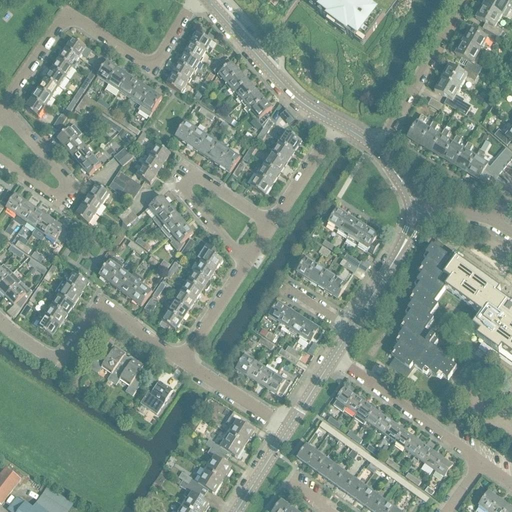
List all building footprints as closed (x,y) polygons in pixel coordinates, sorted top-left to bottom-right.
[(313,0),(314,0),(309,7),(318,14),(326,20),(345,34),(353,40),(363,47),(385,17),(384,16),(385,16),(390,8),(392,6),(396,0),(313,0)] [(487,0),(483,6),(502,17),(506,19),(511,8),(511,0),(504,0),(504,1),(504,0),(502,0),(487,0)] [(483,6),(476,20),(489,27),(486,32),(499,40),(503,33),(495,29),(502,17),(483,6)] [(470,30),(462,43),(482,54),(489,43),(495,46),(499,40),(486,32),(483,37),(470,30)] [(196,35),(190,45),(205,54),(205,53),(209,56),(212,51),(208,48),(211,43),(196,35)] [(72,41),(65,51),(78,60),(81,56),(87,60),(91,54),(97,58),(99,55),(93,51),(91,54),(72,41)] [(462,43),(455,57),(467,64),(465,69),(478,76),(482,70),(475,66),(482,54),(462,43)] [(205,54),(190,45),(184,56),(199,64),(205,54)] [(65,51),(58,61),(72,70),(78,60),(65,51)] [(199,64),(184,56),(178,66),(193,75),(199,64)] [(92,69),(98,73),(104,63),(98,59),(92,69)] [(226,59),(216,67),(220,72),(230,64),(226,59)] [(72,70),(58,61),(52,71),(65,80),(72,70)] [(106,64),(96,79),(108,86),(117,71),(106,64)] [(226,86),(239,74),(231,65),(218,76),(226,86)] [(178,66),(172,76),(187,85),(193,75),(178,66)] [(220,72),(216,67),(211,71),(215,76),(220,72)] [(449,67),(441,79),(460,90),(466,78),(475,83),(478,76),(465,69),(462,74),(449,67)] [(93,71),(87,80),(91,83),(98,73),(92,69),(91,69),(93,71)] [(52,71),(45,80),(58,89),(65,80),(52,71)] [(117,71),(108,86),(118,93),(128,78),(117,71)] [(247,83),(239,74),(226,86),(234,94),(247,83)] [(206,82),(210,85),(214,78),(210,75),(206,82)] [(187,85),(172,76),(166,87),(180,96),(187,85)] [(128,78),(118,93),(129,101),(139,86),(128,78)] [(441,79),(434,92),(447,100),(444,105),(466,118),(471,109),(463,104),(464,102),(455,97),(460,90),(441,79)] [(45,80),(38,90),(51,99),(58,89),(45,80)] [(91,83),(87,80),(80,90),(84,93),(91,83)] [(210,85),(206,82),(201,89),(205,91),(210,85)] [(255,92),(247,83),(234,94),(242,103),(255,92)] [(139,86),(129,101),(140,108),(150,93),(139,86)] [(38,90),(31,100),(45,109),(51,99),(38,90)] [(80,90),(74,100),(78,103),(84,93),(80,90)] [(199,92),(195,99),(199,101),(203,95),(199,92)] [(263,102),(255,92),(242,103),(251,113),(263,102)] [(140,108),(138,112),(149,119),(161,100),(150,93),(140,108)] [(85,97),(82,101),(93,108),(96,104),(85,97)] [(45,109),(31,100),(24,110),(38,119),(45,109)] [(74,100),(67,110),(71,113),(78,103),(74,100)] [(93,108),(82,101),(75,112),(81,116),(86,108),(91,111),(93,108)] [(443,107),(431,101),(427,107),(439,114),(443,107)] [(206,110),(208,106),(202,102),(199,106),(206,110)] [(263,102),(251,113),(249,115),(257,123),(263,131),(268,122),(269,120),(265,116),(271,110),(263,102)] [(107,112),(96,104),(93,108),(104,115),(107,112)] [(215,110),(208,106),(206,110),(212,115),(215,110)] [(59,118),(59,119),(65,122),(71,113),(67,110),(61,119),(59,118)] [(205,118),(207,114),(201,110),(198,114),(205,118)] [(117,119),(107,112),(104,115),(115,123),(117,119)] [(207,114),(205,118),(211,123),(214,119),(207,114)] [(224,122),(227,118),(220,114),(218,118),(224,122)] [(109,128),(112,123),(102,116),(99,121),(109,128)] [(421,117),(407,140),(419,147),(428,131),(422,127),(426,120),(421,117)] [(234,122),(227,118),(224,122),(231,126),(234,122)] [(65,122),(59,119),(52,129),(58,133),(65,122)] [(128,126),(117,119),(115,123),(126,130),(128,126)] [(268,122),(263,131),(261,134),(266,137),(273,125),(268,122)] [(112,123),(109,128),(119,134),(122,129),(112,123)] [(186,146),(196,131),(184,124),(174,139),(186,146)] [(226,133),(229,128),(222,124),(220,128),(226,133)] [(428,131),(419,147),(431,154),(440,138),(434,134),(438,127),(432,124),(428,131)] [(511,125),(503,136),(497,131),(493,136),(506,147),(510,142),(511,143),(511,125)] [(58,140),(57,141),(65,150),(77,140),(81,136),(73,126),(69,131),(58,140)] [(128,126),(126,130),(137,137),(140,133),(128,126)] [(229,128),(226,133),(233,137),(236,133),(229,128)] [(206,138),(196,131),(186,146),(196,153),(206,138)] [(278,145),(293,155),(301,144),(282,131),(278,136),(282,139),(278,145)] [(440,138),(431,154),(442,161),(452,145),(445,141),(449,134),(444,131),(440,138)] [(140,147),(147,137),(143,134),(136,145),(140,147)] [(247,134),(244,139),(251,143),(254,139),(247,134)] [(266,137),(261,134),(257,139),(262,142),(266,137)] [(217,145),(206,138),(196,153),(207,160),(217,145)] [(452,145),(442,161),(454,167),(463,151),(457,148),(461,141),(456,138),(452,145)] [(251,143),(244,139),(242,143),(248,147),(251,143)] [(77,140),(65,150),(73,159),(85,149),(77,140)] [(228,153),(217,145),(207,160),(218,168),(228,153)] [(293,155),(278,145),(271,156),(286,166),(293,155)] [(463,151),(454,167),(466,174),(475,158),(469,155),(473,148),(467,145),(463,151)] [(157,148),(150,158),(163,167),(170,156),(157,148)] [(251,148),(247,155),(251,157),(255,151),(251,148)] [(85,149),(73,159),(81,168),(92,158),(85,149)] [(118,164),(128,155),(124,150),(114,159),(118,164)] [(511,155),(506,150),(502,155),(511,163),(511,161),(511,155)] [(475,158),(466,174),(478,182),(479,180),(486,183),(491,178),(495,181),(499,176),(490,169),(487,166),(488,166),(480,161),(484,155),(479,152),(475,158)] [(239,160),(228,153),(218,168),(229,175),(239,160)] [(128,155),(118,164),(122,169),(132,160),(128,155)] [(251,157),(247,155),(243,161),(247,164),(251,157)] [(502,155),(498,160),(507,167),(511,163),(502,155)] [(271,156),(264,166),(279,176),(286,166),(271,156)] [(92,158),(81,168),(89,178),(101,167),(92,158)] [(150,158),(143,168),(157,177),(163,167),(150,158)] [(498,160),(494,164),(503,172),(507,167),(498,160)] [(494,164),(490,169),(499,176),(503,172),(494,164)] [(240,166),(232,177),(237,180),(245,169),(240,166)] [(264,166),(257,177),(272,187),(279,176),(264,166)] [(157,177),(143,168),(137,178),(150,187),(157,177)] [(119,174),(115,179),(127,187),(130,181),(119,174)] [(272,187),(257,177),(249,188),(264,198),(272,187)] [(115,179),(112,184),(123,192),(127,187),(115,179)] [(130,181),(127,187),(138,194),(141,189),(141,188),(130,181)] [(112,184),(108,189),(120,197),(123,192),(112,184)] [(89,198),(102,207),(109,196),(95,187),(89,198)] [(127,187),(123,192),(134,199),(138,194),(127,187)] [(0,204),(5,207),(13,196),(8,192),(0,204)] [(123,192),(120,197),(131,204),(134,199),(123,192)] [(16,218),(25,204),(15,197),(5,211),(16,218)] [(89,198),(82,208),(95,217),(102,207),(89,198)] [(149,210),(148,211),(151,215),(152,214),(156,219),(169,208),(161,198),(148,209),(149,210)] [(25,204),(16,218),(26,225),(35,211),(25,204)] [(95,217),(82,208),(75,218),(88,227),(95,217)] [(156,219),(153,222),(160,231),(177,217),(169,208),(156,219)] [(122,224),(132,215),(128,210),(118,219),(122,224)] [(45,218),(35,211),(26,225),(35,231),(45,218)] [(337,233),(347,217),(337,211),(327,227),(337,233)] [(132,215),(122,224),(127,228),(130,225),(133,228),(139,223),(136,220),(136,219),(132,215)] [(160,231),(168,240),(171,237),(185,226),(177,217),(160,231)] [(347,217),(337,233),(347,240),(357,224),(347,217)] [(35,231),(32,236),(42,243),(45,238),(55,224),(45,218),(35,231)] [(59,227),(55,224),(45,238),(58,247),(59,246),(60,247),(68,236),(64,233),(67,229),(61,225),(59,227)] [(357,224),(347,240),(346,241),(356,248),(358,246),(367,230),(357,224)] [(171,237),(168,240),(172,244),(170,245),(174,251),(177,253),(178,253),(179,253),(185,245),(183,243),(193,235),(185,226),(171,237)] [(367,230),(358,246),(368,253),(367,254),(371,257),(379,245),(375,242),(378,237),(367,230)] [(4,234),(1,238),(8,243),(10,238),(4,234)] [(125,238),(121,235),(112,247),(116,250),(125,238)] [(142,249),(145,245),(138,240),(135,244),(142,249)] [(183,252),(188,255),(195,244),(190,241),(183,252)] [(328,250),(331,246),(325,242),(322,246),(328,250)] [(21,252),(24,248),(18,244),(15,248),(21,252)] [(134,253),(137,249),(131,244),(128,248),(134,253)] [(151,250),(145,245),(142,249),(148,254),(151,250)] [(58,247),(54,254),(57,256),(62,249),(60,247),(59,246),(58,247)] [(201,263),(215,272),(222,262),(216,258),(218,254),(207,247),(198,260),(201,263)] [(395,360),(389,368),(400,375),(405,367),(407,369),(409,370),(412,367),(422,374),(425,371),(436,379),(439,375),(447,381),(456,370),(451,367),(453,364),(430,347),(435,341),(424,333),(432,322),(429,320),(437,308),(434,306),(445,290),(463,266),(465,263),(454,256),(453,255),(449,260),(444,256),(431,247),(425,256),(429,258),(421,270),(425,273),(416,284),(420,287),(412,298),(416,301),(408,312),(411,314),(403,325),(407,328),(398,340),(402,342),(394,354),(397,356),(395,360)] [(14,257),(17,252),(11,248),(8,252),(14,257)] [(24,248),(21,252),(27,256),(30,252),(24,248)] [(143,253),(137,249),(134,253),(140,257),(143,253)] [(326,251),(322,257),(327,260),(330,254),(326,251)] [(17,252),(14,257),(20,261),(23,256),(17,252)] [(188,255),(183,252),(180,257),(185,260),(188,255)] [(34,254),(31,259),(38,263),(41,259),(34,254)] [(109,263),(98,278),(109,286),(120,271),(123,267),(112,259),(109,263)] [(157,264),(151,259),(148,263),(154,268),(157,264)] [(307,281),(317,266),(306,259),(304,262),(301,260),(294,272),(297,274),(297,275),(307,281)] [(360,265),(350,259),(346,264),(357,270),(360,265)] [(34,270),(37,266),(31,262),(28,266),(34,270)] [(163,262),(160,266),(167,271),(170,267),(163,262)] [(215,272),(201,263),(199,266),(194,267),(191,271),(195,273),(209,282),(215,272)] [(346,264),(343,269),(353,275),(357,270),(346,264)] [(174,265),(170,271),(174,274),(178,268),(174,265)] [(47,272),(37,266),(34,270),(44,277),(47,272)] [(167,271),(160,266),(157,270),(164,275),(167,271)] [(317,266),(307,281),(317,287),(326,272),(317,266)] [(463,266),(445,290),(482,316),(472,329),(480,335),(477,339),(511,364),(511,311),(508,309),(510,307),(495,297),(499,292),(463,266)] [(3,267),(0,269),(0,286),(12,275),(7,270),(3,267)] [(48,274),(52,277),(57,270),(53,268),(48,274)] [(120,271),(109,286),(120,293),(130,279),(120,271)] [(174,274),(170,271),(166,278),(170,280),(174,274)] [(326,272),(317,287),(327,294),(337,279),(326,272)] [(195,273),(188,283),(202,292),(203,291),(205,293),(207,292),(211,287),(210,283),(209,282),(195,273)] [(52,277),(48,274),(44,281),(48,284),(52,277)] [(130,279),(120,293),(130,301),(141,287),(144,282),(134,274),(130,279)] [(12,275),(0,286),(0,293),(5,299),(21,284),(12,275)] [(73,275),(66,286),(81,296),(88,285),(73,275)] [(347,285),(337,279),(327,294),(338,300),(347,285)] [(81,296),(66,286),(62,283),(55,295),(74,307),(81,296)] [(188,283),(181,293),(195,302),(202,292),(188,283)] [(21,284),(5,299),(14,308),(15,306),(20,312),(32,295),(21,284)] [(161,285),(157,291),(161,294),(165,287),(161,285)] [(141,287),(130,301),(141,309),(152,295),(141,287)] [(33,296),(38,299),(42,292),(38,289),(33,296)] [(161,294),(157,291),(153,298),(157,300),(161,294)] [(195,302),(181,293),(175,303),(189,312),(195,302)] [(74,307),(55,295),(52,300),(53,300),(49,306),(66,318),(74,307)] [(38,299),(33,296),(29,303),(34,306),(38,299)] [(150,301),(144,311),(149,314),(151,311),(153,312),(157,306),(150,301)] [(189,312),(175,303),(168,313),(182,323),(189,312)] [(278,327),(288,312),(277,305),(267,321),(278,327)] [(66,318),(49,306),(42,317),(59,328),(66,318)] [(27,307),(19,318),(24,321),(32,310),(27,307)] [(288,312),(278,327),(288,334),(298,318),(288,312)] [(182,323),(168,313),(159,328),(167,333),(169,329),(175,333),(182,323)] [(59,328),(42,317),(40,316),(37,321),(41,324),(37,330),(52,340),(59,328)] [(308,324),(298,318),(288,334),(298,340),(308,324)] [(318,331),(308,324),(298,340),(309,347),(318,331)] [(265,348),(268,344),(261,340),(258,344),(265,348)] [(274,348),(268,344),(265,348),(271,352),(274,348)] [(121,361),(121,360),(124,356),(114,349),(111,353),(103,348),(89,370),(97,375),(101,370),(111,376),(121,361)] [(292,358),(295,353),(288,348),(285,353),(292,358)] [(292,358),(285,353),(284,354),(281,352),(278,356),(289,363),(292,358)] [(302,357),(295,353),(292,358),(299,362),(302,357)] [(244,357),(235,371),(246,378),(255,364),(244,357)] [(292,358),(289,363),(296,367),(299,362),(292,358)] [(121,361),(111,376),(107,382),(108,382),(105,386),(109,389),(112,385),(115,387),(119,382),(129,388),(125,394),(132,398),(143,383),(136,378),(143,368),(132,361),(129,366),(121,360),(121,361)] [(255,364),(246,378),(256,384),(265,370),(255,364)] [(265,370),(256,384),(266,391),(275,377),(278,373),(267,367),(265,370)] [(275,377),(266,391),(276,397),(278,394),(282,397),(289,386),(285,383),(275,377)] [(149,392),(140,405),(157,416),(173,392),(160,383),(152,395),(149,392)] [(336,402),(333,407),(343,415),(346,410),(355,398),(345,390),(336,402)] [(355,398),(346,410),(356,416),(356,417),(365,405),(364,405),(366,403),(365,401),(362,398),(360,399),(359,400),(355,398)] [(356,416),(353,420),(363,427),(366,424),(374,412),(376,410),(375,408),(372,405),(370,406),(368,407),(365,405),(356,417),(356,416)] [(374,412),(366,424),(375,431),(384,419),(378,414),(374,412)] [(233,414),(226,425),(233,429),(228,436),(245,447),(253,434),(242,427),(246,422),(233,414)] [(333,427),(336,423),(330,419),(327,423),(333,427)] [(384,419),(375,431),(385,438),(394,425),(384,419)] [(336,423),(333,427),(340,432),(343,428),(336,423)] [(329,435),(332,430),(322,424),(319,428),(329,435)] [(394,425),(385,438),(395,445),(404,432),(394,425)] [(332,430),(329,435),(339,442),(342,437),(332,430)] [(404,432),(395,445),(405,452),(413,439),(404,432)] [(353,441),(356,438),(349,433),(347,437),(353,441)] [(208,441),(205,447),(210,450),(223,458),(226,453),(237,460),(245,447),(228,436),(224,443),(223,442),(221,442),(219,443),(217,445),(217,447),(208,441)] [(342,437),(339,442),(348,449),(352,444),(342,437)] [(356,438),(353,441),(359,446),(362,442),(356,438)] [(413,439),(405,452),(414,458),(423,446),(413,439)] [(352,444),(348,449),(358,456),(361,451),(352,444)] [(423,446),(414,458),(424,465),(433,453),(423,446)] [(306,467),(316,454),(306,447),(296,460),(306,467)] [(372,455),(375,452),(369,447),(366,451),(372,455)] [(214,459),(206,472),(223,483),(231,470),(220,463),(223,458),(210,450),(207,455),(214,459)] [(361,451),(358,456),(355,460),(359,463),(362,459),(368,463),(371,458),(361,451)] [(381,456),(375,452),(372,455),(379,460),(381,456)] [(433,453),(424,465),(434,472),(443,460),(433,453)] [(325,461),(316,454),(306,467),(316,474),(325,461)] [(381,465),(371,458),(368,463),(377,470),(381,465)] [(443,460),(434,472),(444,480),(453,468),(443,460)] [(325,461),(316,474),(325,481),(335,468),(325,461)] [(392,469),(394,465),(388,461),(386,465),(392,469)] [(390,472),(381,465),(377,470),(387,477),(390,472)] [(401,470),(394,465),(392,469),(398,474),(401,470)] [(345,475),(335,468),(325,481),(335,488),(345,475)] [(0,476),(0,505),(1,507),(21,481),(6,469),(0,476)] [(191,481),(188,486),(200,494),(203,489),(214,496),(223,483),(206,472),(198,485),(191,481)] [(400,479),(390,472),(387,477),(397,484),(400,479)] [(345,475),(335,488),(345,495),(354,482),(345,475)] [(412,484),(415,480),(408,475),(405,479),(412,484)] [(400,479),(397,484),(406,490),(410,486),(400,479)] [(421,484),(415,480),(412,484),(418,488),(421,484)] [(182,482),(179,488),(191,496),(183,508),(188,511),(204,511),(208,506),(197,499),(200,494),(188,486),(182,482)] [(354,482),(345,495),(354,502),(364,489),(354,482)] [(419,493),(410,486),(406,490),(416,497),(419,493)] [(17,499),(7,511),(68,511),(74,506),(47,489),(41,498),(39,500),(36,505),(33,509),(25,503),(24,505),(17,499)] [(374,495),(364,489),(354,502),(364,509),(374,495)] [(425,493),(431,498),(434,494),(428,489),(425,493)] [(430,500),(419,493),(416,497),(426,505),(430,500)] [(483,511),(491,511),(499,502),(489,494),(479,508),(483,511)] [(374,495),(364,509),(368,511),(376,511),(383,502),(374,495)] [(288,511),(291,509),(281,502),(273,511),(288,511)] [(383,502),(376,511),(390,511),(393,509),(383,502)] [(506,511),(509,509),(499,502),(491,511),(506,511)]
